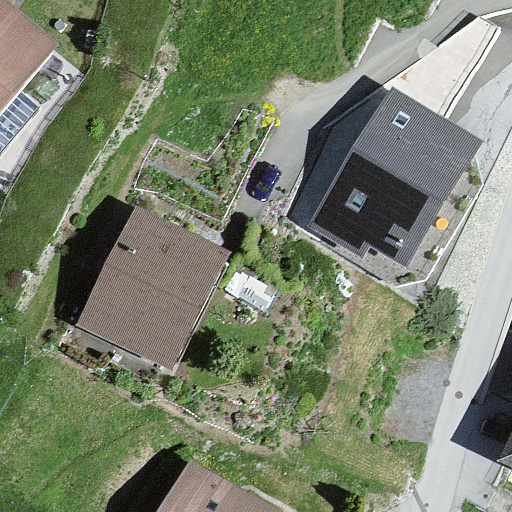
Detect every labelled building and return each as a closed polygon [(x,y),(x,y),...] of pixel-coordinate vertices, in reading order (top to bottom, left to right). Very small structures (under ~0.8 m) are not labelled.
[(0,101),(47,43),(0,6),(0,101)] [(387,84),(310,216),(361,246),(369,233),(401,251),(470,133),(387,84)] [(131,216),(87,309),(178,352),(222,258),(131,216)] [(511,412),(497,448),(511,455),(511,412)] [(266,511),(188,467),(161,511),(266,511)]
